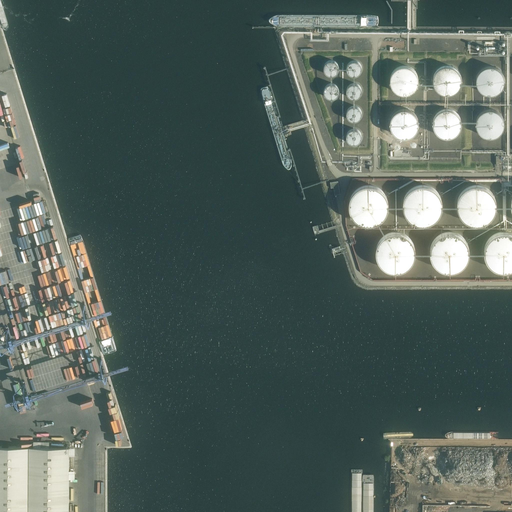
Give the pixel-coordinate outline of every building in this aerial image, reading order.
[(338,70),(339,68),(339,67),(338,65),(337,63),(336,62),(334,61),(332,60),(331,60),(329,61),(327,62),(326,62),(325,64),(324,66),(324,68),(324,70),(325,71),(326,73),(327,74),(328,75),(330,75),(332,75),(335,74),(336,73),(338,71),(338,70)] [(361,71),(361,70),(361,67),(361,66),(360,64),(359,63),(358,61),(356,61),(355,61),(353,61),(351,61),(349,62),(348,64),(347,65),(347,66),(346,68),(347,69),(347,71),(348,72),(349,74),(350,74),(351,75),(353,75),(354,76),(356,75),(358,75),(359,74),(360,73),(361,71)] [(458,70),(455,68),(452,66),(449,65),(445,65),(443,66),(440,67),(436,70),(434,74),(433,76),(433,79),(433,82),(435,86),(437,89),(439,91),(443,93),(446,93),(450,93),(452,93),(455,91),(458,89),(460,85),(461,82),(461,79),(461,76),(460,73),(458,70)] [(413,91),(414,90),(416,87),(417,84),(418,80),(418,76),(416,72),(413,69),(410,67),(408,66),(405,66),(402,66),(398,68),(395,69),(393,71),(391,75),(391,77),(390,80),(391,84),(392,87),(394,89),(397,92),(400,93),(403,94),(405,94),(410,93),(413,91)] [(503,86),(504,81),(504,78),(503,75),(502,73),(499,69),(496,67),(493,66),(490,66),(487,66),(485,67),(482,69),(479,71),(477,75),(476,80),(476,83),(477,86),(479,88),(480,91),(482,92),(485,93),(487,94),(490,95),(493,94),(497,93),(499,91),(501,89),(503,86)] [(339,89),(338,88),(337,86),(336,85),(335,84),(332,83),(331,83),(330,83),(327,84),(326,86),(325,87),(324,89),(324,91),(324,92),(325,94),(325,95),(326,96),(328,98),(330,98),(331,98),(333,98),(334,98),(336,97),(338,95),(338,94),(339,92),(339,89)] [(359,96),(361,94),(361,93),(361,91),(361,89),(361,88),(359,86),(358,85),(356,84),(355,83),(353,83),(351,84),(349,85),(348,86),(347,88),(347,89),(346,91),(346,92),(347,94),(348,95),(349,96),(350,97),(351,98),(353,98),(355,98),(356,98),(357,98),(359,96)] [(361,117),(361,115),(361,114),(361,112),(361,110),(360,109),(359,108),(358,107),(356,106),(354,106),(353,106),(352,106),(350,107),(349,108),(348,109),(347,110),(347,112),(346,113),(347,115),(347,116),(348,118),(349,119),(350,120),(351,120),(353,121),(354,121),(355,121),(357,120),(359,119),(360,118),(361,117)] [(418,120),(416,115),(414,113),(412,111),(408,109),(405,108),(402,109),(397,110),(394,112),(392,115),(390,119),(390,122),(390,124),(391,128),(392,130),(394,133),(398,135),(400,136),(403,137),(406,137),(409,136),(411,135),(415,132),(416,130),(417,127),(418,123),(418,120)] [(456,133),(458,131),(460,127),(461,125),(461,121),(460,117),(458,114),(454,111),(451,110),(447,109),(444,109),(441,111),(439,112),(436,114),(435,116),(434,120),(434,122),(434,125),(435,128),(437,131),(439,133),(443,136),(446,136),(449,136),(452,136),(454,135),(456,133)] [(476,119),(476,122),(476,127),(478,130),(480,133),(484,136),(487,137),(489,137),(492,137),(495,136),(497,135),(500,133),(501,131),(503,128),(504,125),(504,123),(503,119),(502,115),(499,113),(497,111),(494,109),(490,109),(488,109),(485,110),(482,111),(480,113),(477,116),(476,119)] [(361,139),(361,137),(361,136),(361,134),(360,132),(359,131),(357,130),(356,129),(355,129),(353,129),(352,129),(350,130),(349,131),(348,132),(347,134),(347,135),(346,136),(347,139),(347,140),(348,141),(350,143),(351,143),(353,144),(355,144),(356,144),(357,143),(359,142),(360,140),(361,139)] [(340,194),(338,181),(330,182),(331,188),(333,187),(335,195),(340,194)] [(365,184),(360,186),(356,189),(352,193),(350,197),(349,202),(349,207),(350,212),(353,216),(356,220),(360,223),(365,224),(370,224),(375,223),(380,221),(384,218),(387,214),(389,209),(389,204),(388,199),(387,194),(383,190),(380,187),(375,185),(370,184),(365,184)] [(419,184),(414,186),(410,189),(406,193),(404,197),(403,202),(403,207),(404,212),(406,216),(410,220),(414,223),(419,224),(424,224),(429,223),(434,221),(438,218),(441,214),(443,209),(443,204),(442,199),(440,194),(437,190),(433,187),(429,185),(424,184),(419,184)] [(472,184),(468,186),(463,189),(460,192),(457,197),(456,202),(456,207),(458,212),(460,216),(464,220),(468,223),(473,224),(478,224),(483,223),(488,221),(491,218),(494,214),(496,209),(497,204),(496,199),(494,194),(491,190),(487,187),(483,185),(477,184),(472,184)] [(392,231),(387,233),(383,236),(379,240),(377,244),(376,249),(376,254),(377,259),(379,263),(383,267),(387,270),(392,271),(397,272),(402,271),(407,268),(411,265),(414,261),(415,256),(416,251),(415,246),(413,241),(410,237),(406,234),(402,232),(397,231),(392,231)] [(445,231),(441,233),(436,237),(433,240),(431,243),(430,247),(430,253),(431,259),(434,264),(439,268),(445,271),(454,271),(460,269),(464,265),(467,263),(468,259),(470,255),(470,252),(470,247),(468,243),(466,239),(463,236),(459,233),(454,231),(449,231),(445,231)] [(499,231),(495,233),(489,237),(487,240),(485,243),(484,248),(483,253),(485,259),(488,264),(492,268),(499,271),(507,271),(511,269),(511,232),(508,231),(503,231),(499,231)] [(0,511),(28,511),(29,447),(0,446),(0,511)] [(68,511),(69,447),(29,447),(28,511),(68,511)]
